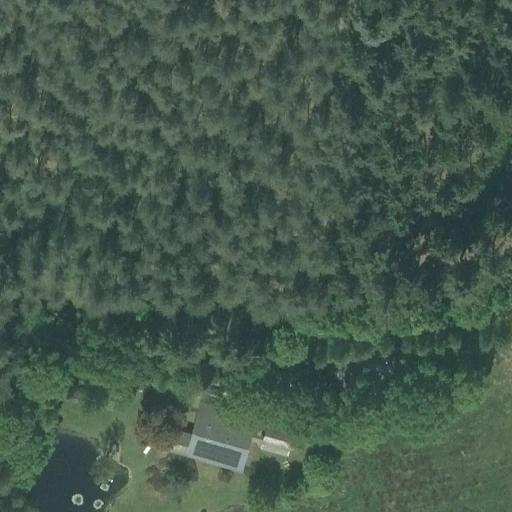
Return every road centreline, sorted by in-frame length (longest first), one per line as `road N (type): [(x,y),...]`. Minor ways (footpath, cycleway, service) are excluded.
road 1 (track): [(278,318),(151,289),(0,296)]
road 2 (unclassified): [(278,318),(364,314),(511,280)]
